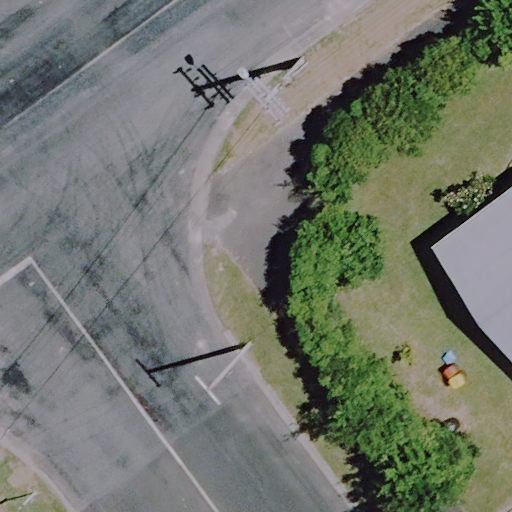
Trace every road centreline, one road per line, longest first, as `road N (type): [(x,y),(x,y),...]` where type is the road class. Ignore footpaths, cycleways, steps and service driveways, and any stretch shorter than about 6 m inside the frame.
road 1 (residential): [(0,229),(28,253),(220,511)]
road 2 (residential): [(0,132),(179,0)]
